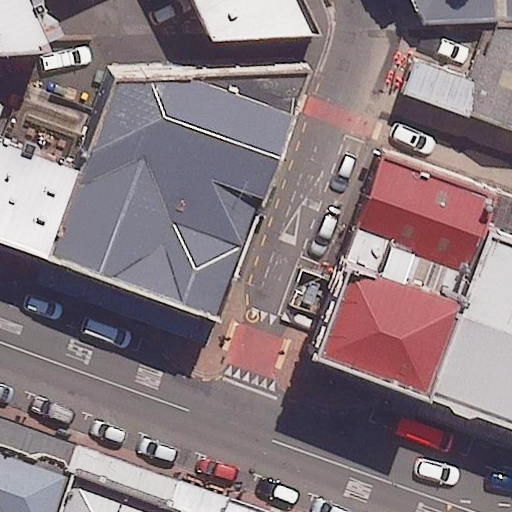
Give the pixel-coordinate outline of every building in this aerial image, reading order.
[(28,0),(0,0),(0,41),(47,39),(28,0)] [(330,17),(322,0),(185,0),(201,33),(330,26),(330,17)] [(511,119),(511,12),(507,12),(490,61),(430,39),(413,84),(511,119)] [(80,142),(37,255),(206,313),(299,60),(106,68),(80,142)] [(0,242),(35,255),(69,163),(80,131),(23,110),(0,101),(0,242)] [(504,175),(377,129),(348,209),(475,255),(488,220),(504,175)] [(295,349),(423,397),(475,255),(348,209),(295,349)] [(511,228),(488,220),(475,255),(423,397),(511,428),(511,228)] [(0,511),(48,511),(60,475),(0,451),(0,511)] [(164,511),(60,475),(48,511),(164,511)]
